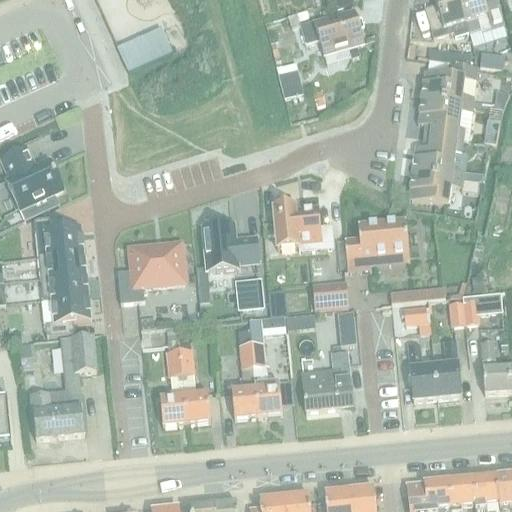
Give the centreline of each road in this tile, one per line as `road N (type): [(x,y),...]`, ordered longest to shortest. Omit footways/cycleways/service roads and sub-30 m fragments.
road 1 (residential): [(104,228),(373,132),(383,118),(398,0)]
road 2 (secondary): [(126,482),(385,451)]
road 3 (residential): [(126,482),(104,228)]
road 4 (residential): [(385,451),(360,279)]
road 5 (residential): [(104,228),(85,81)]
road 6 (secondary): [(0,507),(36,490),(126,482)]
road 7 (secondary): [(385,451),(511,441)]
